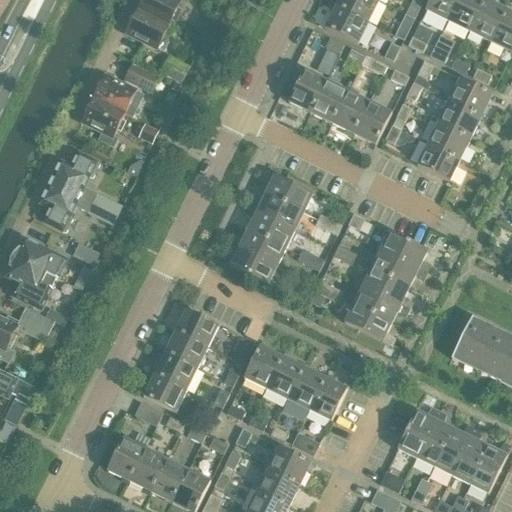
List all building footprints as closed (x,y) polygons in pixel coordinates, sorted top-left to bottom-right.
[(138,10),(137,12),(168,27),(180,5),(181,0),(140,0),(141,0),(137,7),(138,10)] [(368,25),(379,3),(372,0),(339,0),(335,9),(368,25)] [(448,23),(459,0),(431,0),(426,12),(448,23)] [(469,34),(486,1),(483,0),(459,0),(448,23),(469,34)] [(491,45),(507,12),(486,1),(469,34),(491,45)] [(415,21),(422,7),(413,2),(406,17),(415,21)] [(357,47),(358,47),(368,25),(335,9),(325,31),(357,47)] [(131,25),(126,35),(157,50),(157,51),(163,54),(168,44),(162,41),(168,27),(137,12),(136,14),(133,15),(130,22),(131,25)] [(511,54),(511,14),(507,12),(491,45),(511,54)] [(404,42),(411,28),(402,24),(395,38),(404,42)] [(423,55),(427,46),(413,39),(408,48),(423,55)] [(340,57),(344,48),(330,41),(325,50),(340,57)] [(393,64),(400,50),(391,46),(384,60),(393,64)] [(444,65),(448,56),(435,50),(430,59),(444,65)] [(321,63),(333,69),(338,58),(326,52),(321,63)] [(361,68),(366,59),(351,52),(347,60),(361,68)] [(181,85),(189,69),(168,58),(160,74),(181,85)] [(466,77),(471,68),(456,61),(452,69),(466,77)] [(382,78),(387,69),(373,62),(368,71),(382,78)] [(426,82),(433,68),(424,64),(417,78),(426,82)] [(146,93),(154,78),(133,68),(125,83),(146,93)] [(488,87),(492,78),(478,71),(473,80),(488,87)] [(310,116),(327,84),(305,73),(288,106),(310,116)] [(405,89),(409,80),(395,73),(390,82),(405,89)] [(124,118),(136,95),(105,79),(101,89),(98,90),(94,97),(95,99),(94,103),(124,118)] [(482,119),(493,97),(460,81),(449,103),(482,119)] [(332,127),(348,94),(327,84),(310,116),(332,127)] [(415,104),(422,90),(413,85),(406,100),(415,104)] [(353,137),(369,104),(348,94),(332,127),(353,137)] [(114,139),(124,118),(94,103),(93,104),(90,105),(87,112),(88,115),(83,125),(102,134),(98,142),(113,150),(118,141),(114,139)] [(471,141),(482,119),(449,103),(438,125),(471,141)] [(376,149),(392,116),(369,104),(353,137),(376,149)] [(405,126),(412,111),(403,107),(396,121),(405,126)] [(461,162),(471,141),(438,125),(428,146),(461,162)] [(152,146),(158,134),(146,128),(140,140),(152,146)] [(392,129),(385,143),(394,147),(401,133),(392,129)] [(450,184),(461,162),(428,146),(417,168),(450,184)] [(60,164),(50,185),(93,206),(117,218),(122,208),(84,190),(89,178),(93,180),(100,166),(78,155),(71,169),(60,164)] [(136,178),(141,169),(137,168),(129,170),(128,174),(136,178)] [(304,215),(313,196),(266,173),(262,181),(270,186),(265,196),(304,215)] [(93,206),(50,185),(39,206),(50,211),(44,224),(65,235),(73,220),(70,219),(75,209),(113,228),(117,218),(93,206)] [(304,215),(265,196),(260,205),(251,202),(248,210),(295,233),(304,215)] [(286,251),(295,233),(248,210),(244,217),(252,222),(247,232),(286,251)] [(326,232),(331,222),(320,216),(315,227),(326,232)] [(359,233),(364,222),(354,217),(348,228),(359,233)] [(337,238),(342,227),(331,222),(326,232),(337,238)] [(286,251),(247,232),(243,241),(234,238),(230,246),(277,269),(286,251)] [(427,276),(431,269),(423,264),(428,253),(421,250),(389,234),(380,253),(427,276)] [(16,262),(55,281),(64,263),(27,244),(21,248),(16,258),(17,260),(16,262)] [(79,246),(73,258),(93,268),(99,256),(79,246)] [(268,287),(277,269),(230,246),(227,253),(235,258),(230,268),(268,287)] [(344,264),(349,253),(338,248),(333,259),(344,264)] [(308,268),(314,257),(303,252),(297,263),(308,268)] [(355,269),(360,258),(349,253),(344,264),(355,269)] [(424,283),(427,276),(380,253),(371,271),(410,290),(414,280),(424,283)] [(319,273),(324,263),(314,257),(308,268),(319,273)] [(55,281),(16,262),(15,262),(13,264),(9,274),(9,280),(20,286),(14,299),(40,312),(55,281)] [(409,312),(413,305),(405,299),(410,290),(371,271),(362,289),(409,312)] [(315,294),(324,299),(326,300),(331,289),(321,284),(315,294)] [(304,305),(309,294),(298,289),(293,299),(304,305)] [(337,305),(342,294),(331,289),(326,300),(337,305)] [(406,319),(409,312),(362,289),(353,307),(392,326),(397,316),(406,319)] [(324,299),(315,294),(310,306),(319,310),(324,299)] [(391,348),(395,341),(387,335),(392,326),(353,307),(344,325),(391,348)] [(0,360),(8,365),(13,355),(5,351),(6,349),(10,351),(17,337),(13,335),(15,331),(24,335),(33,315),(25,311),(19,324),(7,318),(5,322),(0,319),(0,360)] [(49,311),(45,320),(55,325),(59,316),(49,311)] [(208,350),(219,328),(186,312),(175,334),(208,350)] [(470,325),(452,361),(476,373),(500,385),(511,391),(511,345),(495,337),(470,325)] [(198,372),(208,350),(175,334),(165,356),(198,372)] [(244,368),(255,346),(241,339),(231,361),(244,368)] [(266,392),(282,358),(260,348),(244,381),(266,392)] [(187,393),(198,372),(165,356),(154,377),(187,393)] [(288,402),(304,369),(282,358),(266,392),(288,402)] [(309,413),(325,380),(304,369),(288,402),(309,413)] [(233,390),(240,375),(231,371),(224,385),(233,390)] [(0,398),(9,403),(12,396),(13,397),(1,421),(16,428),(31,397),(34,389),(0,372),(0,398)] [(176,416),(176,415),(187,393),(154,377),(143,400),(176,416)] [(332,424),(332,423),(348,391),(325,380),(309,413),(332,424)] [(223,411),(230,397),(221,392),(214,407),(223,411)] [(156,429),(162,416),(140,406),(134,419),(156,429)] [(241,424),(246,415),(231,408),(227,417),(241,424)] [(416,462),(440,415),(432,411),(427,419),(416,414),(397,452),(416,462)] [(212,433),(219,419),(210,414),(203,428),(212,433)] [(434,470),(453,432),(443,427),(446,418),(440,415),(416,462),(434,470)] [(263,434),(268,425),(253,418),(249,427),(263,434)] [(180,436),(184,427),(170,420),(165,429),(180,436)] [(452,479),(475,432),(468,428),(463,436),(453,432),(434,470),(452,479)] [(285,445),(289,436),(275,429),(270,438),(285,445)] [(201,446),(205,437),(191,430),(187,439),(201,446)] [(245,451),(252,436),(243,432),(236,446),(245,451)] [(470,488),(489,449),(479,445),(482,436),(475,432),(452,479),(470,488)] [(314,459),(319,450),(320,446),(298,435),(292,448),(314,459)] [(110,445),(99,467),(100,468),(108,472),(107,474),(129,485),(145,452),(123,441),(119,449),(111,445),(110,445)] [(223,457),(227,448),(213,441),(209,450),(223,457)] [(488,497),(511,450),(504,446),(498,454),(489,449),(470,488),(488,497)] [(301,487),(308,473),(312,465),(279,449),(268,471),(301,487)] [(145,452),(129,485),(151,496),(167,463),(145,452)] [(234,473),(241,458),(232,454),(225,468),(234,473)] [(167,463),(151,496),(172,506),(188,473),(167,463)] [(290,509),(301,487),(268,471),(257,493),(290,509)] [(188,473),(172,506),(184,511),(196,511),(210,484),(188,473)] [(223,494),(230,480),(222,475),(214,490),(223,494)] [(398,497),(405,484),(387,475),(380,488),(398,497)] [(427,497),(432,487),(422,481),(417,491),(427,497)] [(422,508),(427,497),(417,491),(411,503),(422,508)] [(389,511),(397,511),(402,504),(378,492),(371,506),(384,511),(385,510),(389,511)] [(288,511),(290,509),(257,493),(247,511),(288,511)] [(219,511),(224,503),(211,497),(203,511),(219,511)] [(457,511),(464,511),(468,504),(458,499),(452,509),(457,511)]
